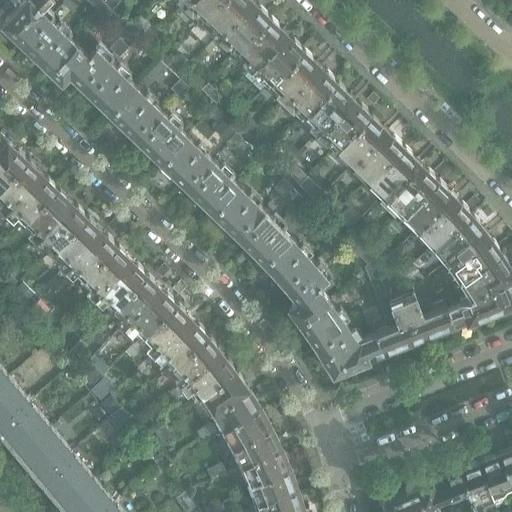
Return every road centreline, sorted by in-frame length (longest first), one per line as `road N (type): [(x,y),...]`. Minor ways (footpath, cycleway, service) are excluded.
road 1 (residential): [(0,71),(228,294),(316,423)]
road 2 (residential): [(511,185),(316,0)]
road 3 (residential): [(511,344),(316,423)]
road 4 (residential): [(334,469),(511,399)]
